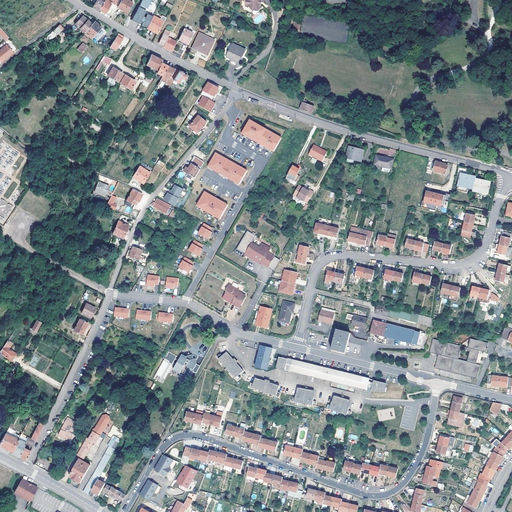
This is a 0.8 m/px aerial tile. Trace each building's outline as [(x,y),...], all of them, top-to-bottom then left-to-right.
[(96,0),(93,7),(94,8),(99,10),(104,0),(96,0)] [(106,0),(104,0),(99,10),(101,12),(105,14),(109,16),(113,10),(109,8),(110,7),(109,6),(111,3),(106,0)] [(126,0),(121,0),(117,8),(125,13),(131,3),(126,0)] [(150,0),(141,0),(139,5),(138,7),(136,9),(136,8),(131,17),(132,17),(131,18),(139,22),(139,21),(142,22),(141,25),(145,27),(151,18),(146,15),(144,19),(141,18),(145,11),(143,10),(145,8),(146,9),(150,0)] [(243,0),(243,6),(245,6),(247,7),(250,10),(253,8),(254,9),(255,11),(260,7),(258,5),(259,1),(260,1),(260,0),(243,0)] [(80,28),(84,32),(91,24),(82,16),(77,22),(82,27),(80,28)] [(151,30),(157,33),(166,18),(161,16),(159,20),(157,19),(152,16),(145,28),(149,30),(150,29),(151,30)] [(91,24),(84,32),(95,43),(104,33),(103,32),(104,31),(94,21),(91,24)] [(294,21),(291,29),(297,30),(300,22),(294,21)] [(62,29),(59,25),(51,30),(55,35),(62,29)] [(0,35),(5,40),(8,38),(7,35),(0,27),(0,35)] [(191,33),(183,29),(177,40),(185,44),(188,40),(189,41),(191,37),(190,37),(191,33)] [(165,30),(158,43),(163,46),(162,47),(170,52),(175,42),(167,38),(169,33),(165,30)] [(117,34),(109,47),(114,50),(117,46),(118,44),(123,37),(117,34)] [(211,41),(209,40),(200,35),(198,35),(197,35),(191,48),(192,49),(202,54),(205,55),(206,54),(212,42),(211,41)] [(85,43),(83,42),(79,47),(83,51),(87,45),(85,43)] [(7,44),(0,49),(0,60),(1,62),(14,52),(7,44)] [(236,63),(238,63),(241,57),(239,57),(240,54),(242,55),(243,56),(245,51),(232,45),(226,57),(231,60),(232,61),(236,63)] [(179,56),(180,53),(182,53),(183,49),(175,47),(173,55),(179,56)] [(189,55),(199,60),(202,61),(205,55),(202,54),(192,49),(189,55)] [(161,63),(162,60),(151,55),(145,66),(157,71),(161,63)] [(108,66),(111,60),(108,59),(104,57),(101,63),(108,66)] [(229,62),(229,63),(228,64),(236,67),(236,66),(238,63),(236,63),(232,61),(231,60),(226,57),(224,59),(229,62)] [(156,74),(162,76),(167,66),(161,63),(157,71),(156,74)] [(167,66),(162,76),(159,81),(164,84),(165,83),(166,82),(174,69),(167,66)] [(112,68),(109,72),(107,75),(117,82),(122,74),(112,68)] [(174,69),(166,82),(169,85),(172,81),(179,70),(175,68),(174,69)] [(183,73),(179,70),(172,81),(177,84),(178,83),(181,86),(185,81),(184,80),(187,76),(184,74),(183,73)] [(125,75),(119,83),(130,89),(135,82),(125,75)] [(210,84),(205,92),(214,97),(217,92),(219,88),(210,84)] [(214,97),(205,92),(203,96),(203,97),(213,102),(219,93),(217,92),(214,97)] [(213,102),(203,97),(198,105),(210,111),(215,103),(213,102)] [(305,101),(302,100),(299,109),(306,112),(310,113),(313,107),(304,104),(305,101)] [(198,115),(189,126),(197,133),(206,122),(198,115)] [(280,138),(249,120),(241,133),(273,151),(280,138)] [(197,133),(189,126),(188,129),(195,135),(197,133)] [(315,158),(321,149),(314,145),(309,155),(315,158)] [(355,149),(349,148),(345,161),(352,163),(353,160),(361,161),(364,150),(356,148),(355,149)] [(327,152),(321,149),(315,158),(322,161),(327,152)] [(207,167),(239,184),(246,171),(215,153),(207,167)] [(394,159),(376,155),(373,164),(384,167),(391,168),(394,159)] [(201,166),(204,161),(195,157),(192,161),(201,166)] [(154,169),(160,173),(165,163),(159,160),(154,169)] [(194,178),(201,166),(192,161),(190,164),(191,164),(189,167),(188,169),(185,167),(183,171),(194,178)] [(436,161),(433,170),(444,174),(447,165),(440,163),(436,161)] [(297,173),(298,169),(292,166),(281,185),(284,186),(289,177),(293,179),(297,173)] [(139,167),(132,178),(143,184),(149,174),(139,167)] [(458,184),(473,188),(476,178),(476,176),(461,173),(458,184)] [(473,188),(473,189),(488,193),(490,181),(476,178),(473,188)] [(98,181),(95,188),(94,191),(104,195),(108,186),(98,181)] [(164,201),(174,206),(183,190),(175,185),(172,191),(170,194),(169,194),(168,193),(164,201)] [(300,186),(294,195),(307,203),(314,191),(310,189),(309,191),(304,188),(300,186)] [(126,201),(133,205),(134,205),(136,202),(138,202),(142,194),(132,189),(126,201)] [(437,204),(444,206),(445,201),(449,202),(451,196),(440,194),(440,192),(433,190),(433,192),(432,194),(426,192),(424,200),(423,200),(421,206),(436,210),(437,206),(437,204)] [(226,205),(203,192),(195,206),(218,219),(226,205)] [(100,204),(106,206),(108,201),(109,199),(104,196),(100,204)] [(152,204),(153,205),(152,206),(165,213),(166,213),(168,214),(170,210),(168,208),(169,206),(156,199),(154,203),(153,202),(152,204)] [(112,203),(108,201),(106,206),(113,209),(115,210),(117,204),(114,202),(113,203),(112,203)] [(466,214),(464,222),(473,224),(475,216),(466,214)] [(117,221),(111,233),(121,238),(127,225),(117,221)] [(473,224),(464,222),(461,235),(469,237),(473,224)] [(197,234),(200,235),(205,238),(207,239),(211,232),(209,231),(211,228),(203,223),(197,234)] [(323,236),(327,237),(330,226),(317,223),(315,231),(320,232),(324,233),(323,236)] [(330,226),(327,237),(332,238),(333,236),(337,236),(339,228),(330,226)] [(351,244),(356,245),(360,230),(351,227),(348,240),(352,241),(351,244)] [(360,230),(356,245),(361,246),(362,244),(365,245),(369,246),(373,232),(360,228),(360,230)] [(242,252),(244,254),(251,243),(253,239),(251,237),(253,234),(247,231),(235,251),(240,254),(242,252)] [(397,235),(388,233),(387,238),(385,246),(394,248),(397,235)] [(507,247),(508,247),(511,235),(503,233),(501,237),(499,245),(507,247)] [(385,246),(387,238),(379,236),(377,244),(385,246)] [(414,249),(416,241),(407,239),(405,247),(414,249)] [(187,250),(190,252),(196,255),(197,256),(201,249),(200,248),(202,245),(193,240),(187,250)] [(414,249),(428,252),(429,244),(416,241),(414,249)] [(442,252),(444,243),(435,242),(433,250),(442,252)] [(259,248),(251,243),(244,254),(245,255),(259,264),(260,263),(267,267),(274,271),(279,260),(273,257),(267,253),(259,248)] [(453,246),(444,243),(442,252),(451,254),(453,246)] [(261,244),(259,248),(267,253),(269,249),(261,244)] [(298,254),(306,256),(308,247),(300,245),(297,254),(298,254)] [(505,256),(507,247),(499,245),(498,248),(497,254),(505,256)] [(130,252),(128,256),(138,260),(142,250),(132,247),(131,249),(130,252)] [(304,264),(306,256),(298,254),(296,262),(304,264)] [(192,266),(190,265),(192,262),(184,257),(178,267),(181,269),(186,272),(188,273),(192,266)] [(499,264),(497,272),(505,274),(507,266),(499,264)] [(362,277),(364,270),(355,268),(352,279),(357,280),(358,277),(362,277)] [(372,272),(364,270),(362,277),(362,279),(368,280),(367,283),(370,283),(372,272)] [(332,281),(334,273),(326,271),(324,279),(323,283),(328,284),(329,280),(332,281)] [(382,279),(391,282),(391,280),(393,273),(385,271),(382,279)] [(505,274),(497,272),(495,281),(503,283),(505,274)] [(343,275),(334,273),(332,281),(332,283),(341,284),(343,275)] [(393,273),(391,280),(400,283),(402,275),(393,273)] [(420,283),(422,275),(414,273),(411,281),(420,284),(420,283)] [(284,282),(293,285),(295,276),(287,274),(284,282)] [(147,275),(146,285),(155,285),(155,283),(159,283),(159,275),(147,275)] [(166,286),(174,286),(175,284),(178,284),(179,276),(166,275),(166,286)] [(431,277),(422,275),(420,283),(424,284),(424,287),(428,288),(431,277)] [(291,293),(293,285),(284,282),(283,286),(282,291),(291,293)] [(238,307),(245,296),(237,292),(238,290),(228,284),(225,290),(226,291),(223,297),(223,298),(224,299),(226,300),(228,300),(231,302),(231,303),(238,307)] [(448,295),(451,286),(442,284),(439,295),(448,298),(448,295)] [(459,289),(451,286),(448,295),(457,297),(459,289)] [(478,298),(480,289),(472,287),(469,296),(478,298)] [(488,292),(480,289),(478,298),(477,300),(486,302),(488,301),(490,293),(489,293),(488,292)] [(284,300),(280,317),(292,321),(294,311),(293,311),(295,303),(284,300)] [(85,304),(80,313),(89,317),(91,314),(92,311),(94,308),(85,304)] [(375,305),(373,313),(387,316),(389,309),(375,305)] [(260,306),(259,312),(257,321),(266,324),(270,308),(260,306)] [(115,318),(117,318),(118,315),(124,316),(128,317),(129,309),(115,307),(114,314),(115,315),(115,318)] [(387,316),(429,326),(431,319),(389,309),(387,316)] [(139,322),(139,318),(146,319),(149,320),(150,312),(136,310),(135,318),(137,318),(136,321),(139,322)] [(319,311),(317,320),(324,322),(324,323),(330,325),(333,314),(319,311)] [(160,325),(161,322),(167,322),(171,323),(172,315),(158,313),(157,321),(158,321),(158,325),(160,325)] [(350,326),(353,326),(358,328),(363,329),(366,319),(352,316),(351,321),(350,326)] [(77,319),(71,330),(80,334),(85,323),(77,319)] [(35,321),(30,329),(35,332),(40,323),(35,321)] [(385,325),(371,322),(368,334),(382,337),(385,325)] [(423,334),(385,325),(382,337),(410,344),(411,342),(416,343),(417,339),(422,340),(423,334)] [(511,341),(511,333),(504,330),(501,337),(511,341)] [(13,331),(0,348),(0,358),(2,355),(9,360),(14,353),(7,348),(11,343),(10,342),(16,333),(13,331)] [(346,344),(348,338),(333,335),(330,350),(338,352),(358,357),(361,347),(346,344)] [(479,350),(486,352),(489,342),(470,338),(468,347),(432,339),(429,352),(438,354),(435,368),(477,378),(480,365),(476,364),(479,350)] [(265,346),(259,345),(254,366),(266,369),(271,348),(265,346)] [(176,356),(168,352),(165,358),(170,361),(169,362),(172,364),(176,356)] [(234,376),(236,378),(239,375),(237,373),(242,369),(236,363),(229,355),(226,352),(222,356),(220,354),(217,356),(219,359),(218,359),(234,376)] [(195,372),(199,365),(196,363),(195,358),(193,359),(192,354),(186,356),(181,354),(173,369),(179,373),(180,371),(184,374),(182,377),(187,380),(192,370),(195,372)] [(275,367),(365,390),(367,382),(368,379),(343,373),(319,366),(289,359),(278,356),(275,367)] [(153,378),(162,383),(173,366),(163,360),(153,378)] [(490,386),(498,387),(499,376),(487,375),(486,384),(490,384),(490,386)] [(510,387),(511,378),(499,376),(498,387),(506,388),(507,386),(510,387)] [(248,382),(247,386),(277,396),(279,392),(276,391),(278,385),(270,383),(260,380),(253,377),(251,383),(248,382)] [(367,382),(365,390),(371,392),(372,392),(384,392),(386,384),(372,380),(371,383),(367,382)] [(294,401),(314,406),(315,401),(312,401),(313,397),(311,397),(312,390),(306,389),(297,387),(295,397),(292,396),(291,400),(294,401)] [(329,409),(349,415),(350,411),(347,410),(348,407),(346,406),(348,400),(342,398),(334,395),(331,405),(328,404),(327,408),(329,409)] [(453,396),(451,404),(449,409),(457,411),(458,408),(461,398),(453,396)] [(502,405),(492,402),(489,411),(496,418),(500,410),(502,405)] [(383,420),(395,418),(393,408),(386,410),(388,416),(383,417),(383,420)] [(457,411),(449,409),(449,410),(447,409),(446,413),(448,413),(447,418),(445,424),(460,427),(462,416),(457,414),(457,411)] [(222,412),(213,410),(211,415),(209,424),(217,426),(219,417),(220,418),(222,412)] [(192,422),(194,413),(185,411),(183,419),(192,422)] [(93,429),(94,429),(99,433),(101,429),(109,416),(109,414),(106,412),(103,413),(96,427),(94,426),(93,429)] [(203,415),(194,413),(192,422),(200,424),(201,422),(203,415)] [(203,415),(201,422),(209,424),(211,415),(203,413),(203,415)] [(64,436),(63,437),(67,439),(68,437),(72,439),(75,434),(73,433),(74,431),(76,431),(80,424),(76,422),(76,423),(71,421),(69,424),(65,422),(58,433),(64,436)] [(38,422),(30,438),(33,440),(34,440),(42,424),(38,422)] [(232,435),(234,427),(226,424),(224,433),(232,435)] [(239,428),(234,427),(232,435),(241,437),(243,431),(243,429),(239,428)] [(4,433),(18,440),(20,436),(11,432),(6,429),(4,433)] [(88,435),(76,455),(82,458),(93,438),(96,439),(99,433),(94,429),(90,436),(88,435)] [(241,437),(241,440),(249,442),(251,434),(243,431),(241,437)] [(0,439),(0,445),(5,449),(11,452),(18,440),(4,433),(0,439)] [(260,436),(251,434),(249,442),(258,444),(259,438),(260,436)] [(449,447),(450,447),(453,439),(439,435),(437,444),(446,446),(449,447)] [(23,442),(24,443),(30,446),(33,440),(30,438),(26,437),(23,442)] [(511,444),(511,442),(506,437),(500,443),(500,444),(506,449),(507,450),(510,447),(511,444)] [(258,444),(257,446),(266,448),(268,440),(259,438),(258,444)] [(491,444),(495,447),(502,452),(506,449),(500,444),(500,443),(495,438),(491,444)] [(117,443),(109,439),(106,445),(107,446),(113,450),(117,443)] [(18,440),(11,452),(11,453),(14,454),(17,456),(22,447),(24,443),(23,442),(20,441),(18,440)] [(274,450),(276,442),(268,440),(266,448),(274,450)] [(132,444),(128,441),(121,454),(125,456),(132,444)] [(444,450),(446,446),(437,444),(435,451),(434,452),(447,455),(448,451),(444,450)] [(282,454),(291,456),(293,447),(284,445),(283,448),(282,454)] [(113,450),(107,446),(90,476),(96,480),(97,479),(113,450)] [(22,447),(17,456),(20,458),(24,459),(29,451),(22,447)] [(197,459),(199,451),(184,447),(182,455),(189,456),(188,459),(193,460),(194,458),(197,459)] [(293,447),(291,456),(299,458),(301,452),(301,449),(293,447)] [(489,459),(497,463),(500,459),(503,453),(502,452),(495,447),(489,459)] [(208,453),(199,451),(197,459),(197,460),(201,461),(205,462),(208,453)] [(205,462),(205,463),(208,464),(209,460),(214,461),(217,453),(208,451),(208,453),(205,462)] [(307,462),(309,454),(305,453),(301,452),(299,458),(299,460),(307,462)] [(225,455),(217,453),(214,461),(223,463),(224,457),(225,455)] [(318,456),(309,454),(307,462),(316,464),(317,459),(318,456)] [(45,459),(38,455),(35,461),(41,465),(45,459)] [(175,462),(163,455),(156,467),(154,470),(165,477),(169,470),(170,471),(175,462)] [(342,469),(351,471),(352,464),(354,458),(345,456),(342,469)] [(223,463),(222,465),(223,465),(222,470),(229,472),(230,467),(231,467),(233,459),(224,457),(223,463)] [(68,477),(79,483),(89,465),(89,464),(83,462),(79,459),(68,477)] [(242,462),(233,459),(231,467),(240,470),(242,462)] [(315,467),(323,469),(325,461),(322,460),(317,459),(316,464),(315,467)] [(426,465),(424,473),(432,475),(436,477),(439,468),(440,468),(442,462),(430,459),(428,466),(426,465)] [(489,459),(485,466),(494,471),(496,466),(497,463),(489,459)] [(325,461),(323,469),(332,471),(334,463),(325,461)] [(361,466),(360,471),(368,473),(370,466),(361,463),(361,466)] [(360,471),(361,466),(352,464),(351,471),(359,473),(360,471)] [(175,483),(188,489),(197,471),(184,465),(175,483)] [(388,467),(379,465),(378,467),(377,473),(386,475),(388,467)] [(378,467),(370,466),(368,473),(376,475),(377,473),(378,467)] [(485,466),(479,478),(487,481),(489,477),(490,478),(494,471),(485,466)] [(254,477),(256,469),(247,467),(245,476),(246,477),(245,480),(253,482),(254,477)] [(388,467),(386,475),(394,477),(396,469),(388,467)] [(254,477),(263,479),(265,473),(265,471),(256,469),(254,477)] [(273,475),(265,473),(263,479),(262,481),(271,483),(273,475)] [(424,473),(422,473),(420,478),(423,479),(422,482),(435,485),(436,480),(431,479),(432,475),(424,473)] [(22,479),(15,475),(7,489),(22,498),(30,483),(22,479)] [(273,475),(271,483),(276,485),(275,488),(278,489),(281,480),(281,477),(273,475)] [(88,495),(96,480),(90,476),(82,491),(82,492),(88,495)] [(474,489),(483,493),(486,486),(485,486),(487,481),(479,478),(478,477),(476,481),(477,482),(474,489)] [(88,495),(92,497),(94,494),(95,493),(98,494),(104,483),(97,479),(96,480),(88,495)] [(156,494),(160,487),(148,480),(142,490),(139,495),(142,497),(151,501),(155,494),(156,494)] [(281,480),(278,489),(287,491),(287,490),(289,482),(281,480)] [(298,484),(289,482),(287,490),(296,492),(298,484)] [(122,501),(125,495),(107,485),(103,490),(122,501)] [(415,494),(413,502),(421,504),(423,496),(424,489),(417,487),(415,494)] [(305,498),(313,500),(315,491),(307,489),(305,498)] [(474,489),(470,496),(479,501),(481,497),(483,493),(474,489)] [(315,491),(313,500),(322,502),(323,496),(324,493),(315,491)] [(461,505),(470,511),(471,511),(474,508),(475,508),(479,501),(470,496),(467,494),(463,501),(461,505)] [(332,497),(323,496),(322,502),(321,504),(330,506),(332,497)] [(332,497),(330,506),(339,508),(340,502),(341,500),(332,497)] [(178,511),(183,503),(178,500),(171,511),(178,511)] [(337,511),(346,511),(349,504),(348,504),(340,502),(339,508),(337,511)] [(421,504),(413,502),(411,511),(415,511),(419,511),(421,504)]
